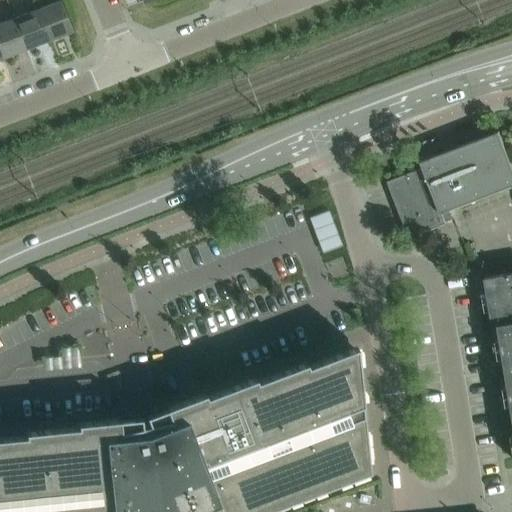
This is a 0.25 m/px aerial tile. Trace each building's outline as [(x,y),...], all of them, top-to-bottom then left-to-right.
[(59,0),(36,9),(48,39),(72,30),(59,0)] [(48,39),(36,9),(13,18),(25,48),(48,39)] [(25,48),(13,18),(0,22),(0,53),(2,57),(25,48)] [(420,161),(423,167),(387,181),(409,238),(446,224),(442,213),(511,185),(511,165),(499,131),(420,161)] [(329,211),(309,218),(323,255),(343,248),(329,211)] [(511,272),(485,277),(487,292),(482,293),(485,311),(490,310),(493,325),(499,324),(501,339),(496,339),(499,358),(504,357),(509,386),(503,387),(506,405),(511,404),(511,406),(511,433),(511,434),(511,439),(511,272)] [(80,347),(62,349),(63,358),(45,359),(46,373),(82,369),(80,347)] [(259,511),(368,470),(363,414),(359,415),(355,405),(361,402),(357,361),(356,350),(308,368),(306,364),(305,364),(305,365),(257,383),(256,379),(254,380),(206,399),(205,395),(203,395),(180,405),(179,401),(165,406),(169,417),(158,420),(156,410),(154,410),(157,420),(132,426),(129,416),(128,416),(130,427),(119,429),(118,417),(103,419),(103,423),(79,425),(77,425),(77,429),(26,434),(25,434),(25,438),(0,440),(0,511),(259,511)]
